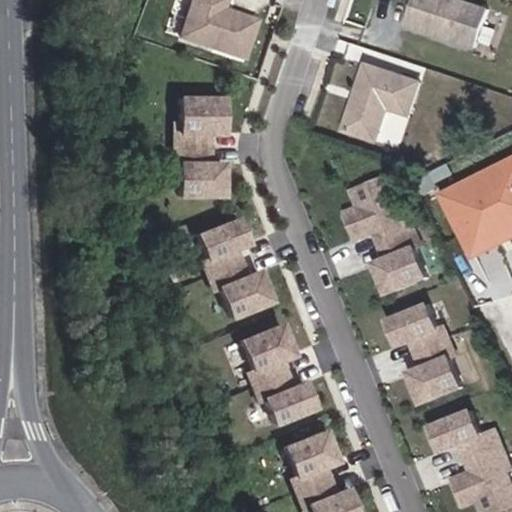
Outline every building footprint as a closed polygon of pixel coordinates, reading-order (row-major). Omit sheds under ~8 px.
[(219,0),(183,0),(171,38),(240,61),(254,20),(217,7),(219,0)] [(475,47),(488,9),(460,0),(412,0),(405,24),(440,35),(442,31),(449,33),(447,38),(475,47)] [(420,79),(360,60),(337,131),(377,144),(387,111),(408,117),(420,79)] [(207,164),(206,134),(218,134),(218,98),(174,100),(174,124),(175,135),(169,135),(170,166),(176,166),(176,198),(220,197),(219,164),(207,164)] [(471,246),(511,225),(511,160),(445,195),(471,246)] [(413,253),(400,225),(395,227),(391,217),(377,185),(342,200),(349,217),(352,223),(339,229),(348,250),(365,242),(377,269),(367,273),(380,302),(420,285),(408,255),(413,253)] [(400,225),(396,215),(391,217),(395,227),(400,225)] [(352,223),(349,217),(336,223),(339,229),(352,223)] [(477,257),(511,239),(511,225),(471,246),(477,257)] [(239,290),(228,264),(239,259),(228,234),(189,251),(199,276),(194,278),(207,307),(212,304),(225,333),(265,315),(251,285),(239,290)] [(451,363),(440,338),(435,341),(423,312),(383,330),(394,355),(406,350),(417,376),(405,381),(419,412),(458,394),(446,365),(451,363)] [(299,394),(287,399),(275,373),(287,367),(274,337),(234,354),(247,383),(241,386),(254,414),(259,412),(270,436),(310,418),(299,394)] [(497,466),(484,437),(478,440),(468,415),(428,433),(439,458),(456,450),(468,477),(450,484),(459,505),(473,499),(475,506),(478,511),(506,511),(510,511),(496,478),(491,468),(497,466)] [(353,511),(342,485),(332,487),(326,474),(333,470),(317,426),(270,444),(293,488),(287,490),(297,511),(353,511)] [(501,476),(497,466),(491,468),(496,478),(501,476)] [(475,506),(473,499),(459,505),(462,511),(475,506)]
